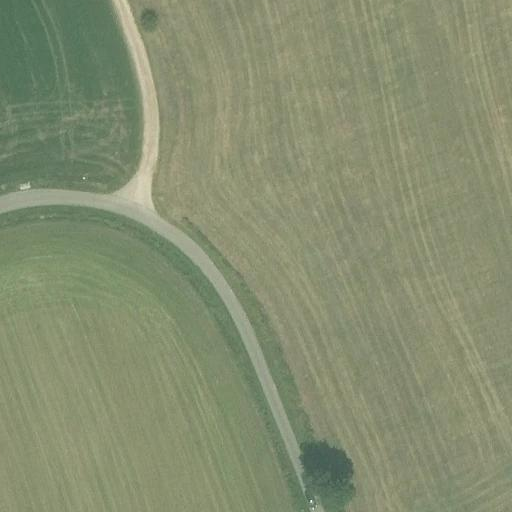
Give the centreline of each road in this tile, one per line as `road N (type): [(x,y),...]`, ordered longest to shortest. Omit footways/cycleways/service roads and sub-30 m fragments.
road 1 (unclassified): [(0,207),(39,198),(106,203),(132,210),(186,250),(240,334),(314,511)]
road 2 (track): [(132,210),(151,112),(143,64),(116,0)]
